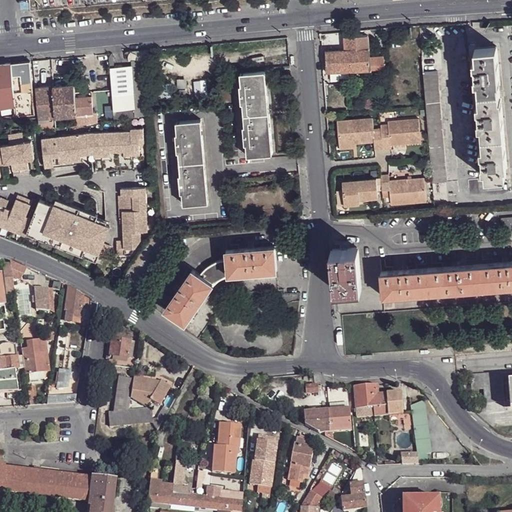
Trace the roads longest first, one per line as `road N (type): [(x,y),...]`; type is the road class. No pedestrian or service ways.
road 1 (residential): [(301,19),(320,229),(318,363)]
road 2 (tertiary): [(0,47),(301,19)]
road 3 (residential): [(511,451),(474,434),(424,370),(318,363)]
road 4 (tertiary): [(301,19),(511,4)]
road 5 (residential): [(103,296),(81,409),(0,418)]
road 6 (residential): [(230,369),(239,392),(372,468)]
road 7 (residential): [(230,369),(103,296)]
road 8 (residential): [(372,468),(511,467)]
